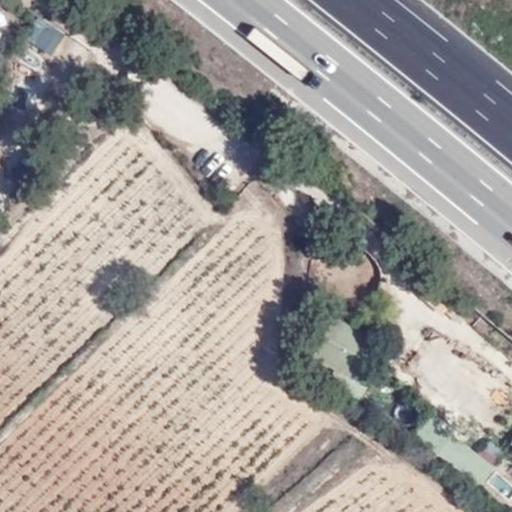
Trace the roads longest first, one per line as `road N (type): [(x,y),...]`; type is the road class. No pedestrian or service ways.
road 1 (motorway): [(241,0),(511,221)]
road 2 (motorway): [(511,129),(353,0)]
